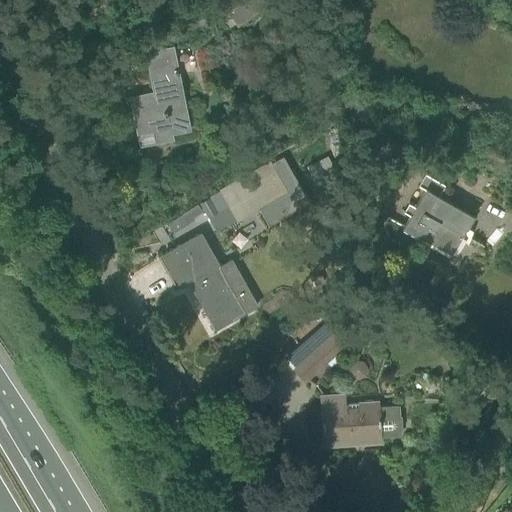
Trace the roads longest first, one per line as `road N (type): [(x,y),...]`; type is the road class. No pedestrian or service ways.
road 1 (residential): [(250,511),(162,389),(24,140),(0,79)]
road 2 (residential): [(437,511),(511,413)]
